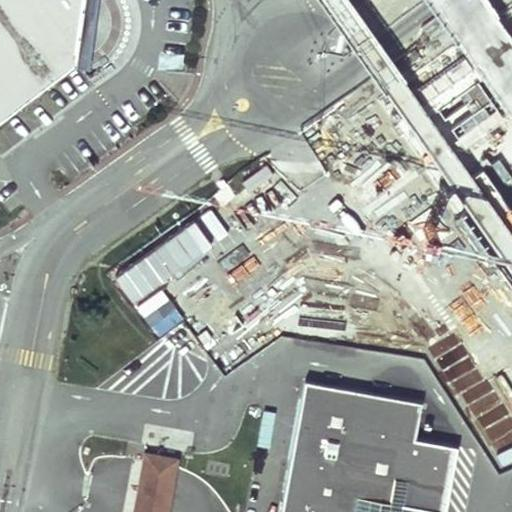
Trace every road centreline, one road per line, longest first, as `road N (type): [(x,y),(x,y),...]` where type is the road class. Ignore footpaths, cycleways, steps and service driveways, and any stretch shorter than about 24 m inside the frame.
road 1 (residential): [(89,231),(202,161),(426,0)]
road 2 (residential): [(365,0),(56,216),(39,236)]
road 3 (residential): [(13,511),(53,295),(65,257),(89,231)]
road 4 (unknown): [(269,511),(289,370)]
